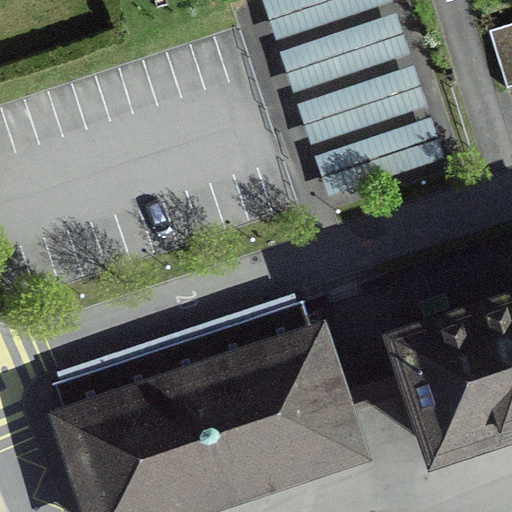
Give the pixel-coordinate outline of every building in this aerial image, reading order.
[(384,0),(275,0),(261,5),(272,39),(386,4),(384,0)] [(392,20),(278,55),(289,90),(403,54),(392,20)] [(511,28),(488,37),(507,93),(511,91),(511,28)] [(410,74),(296,109),(307,144),(421,108),(410,74)] [(428,128),(314,163),(326,198),(440,162),(428,128)] [(63,408),(46,413),(78,511),(180,511),(360,454),(346,411),(339,390),(333,370),(318,324),(311,326),(304,306),(298,308),(60,386),(56,388),(63,408)] [(417,388),(438,449),(511,424),(511,308),(403,344),(404,349),(411,368),(417,388)]
